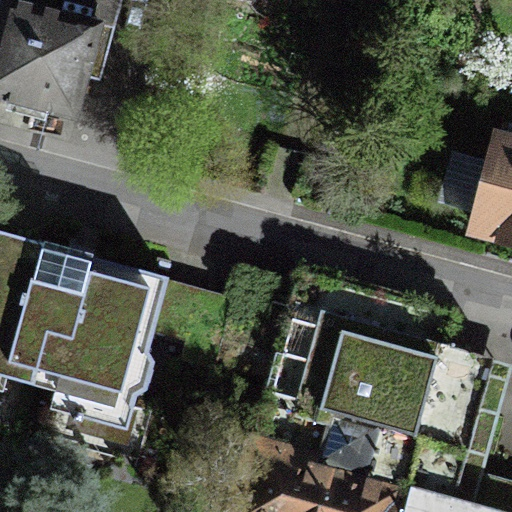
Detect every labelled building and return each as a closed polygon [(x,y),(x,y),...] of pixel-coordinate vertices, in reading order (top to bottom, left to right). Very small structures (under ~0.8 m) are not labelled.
[(0,0),(0,106),(94,132),(106,88),(114,90),(138,2),(132,0),(0,0)] [(511,144),(483,247),(511,255),(511,144)] [(170,285),(0,238),(0,378),(131,417),(137,397),(154,390),(158,373),(151,356),(170,285)] [(472,511),(473,509),(481,481),(511,372),(311,317),(275,447),(256,511),(472,511)] [(473,509),(472,511),(511,511),(511,490),(481,481),(473,509)]
